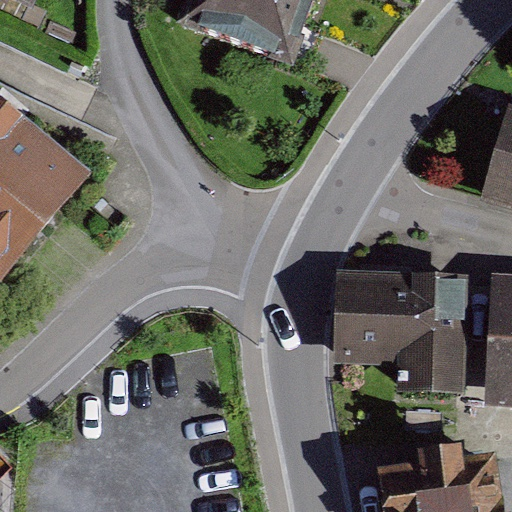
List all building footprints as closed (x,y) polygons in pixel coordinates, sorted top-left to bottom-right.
[(35,0),(13,0),(32,8),(35,0)] [(185,0),(177,23),(290,65),(297,48),(314,0),(185,0)] [(7,107),(0,101),(0,275),(86,173),(7,107)] [(511,126),(488,205),(511,211),(511,126)] [(468,280),(340,272),(339,362),(399,363),(401,394),(467,397),(468,280)] [(511,276),(497,276),(492,408),(511,409),(511,276)] [(501,511),(501,452),(400,452),(399,511),(501,511)]
